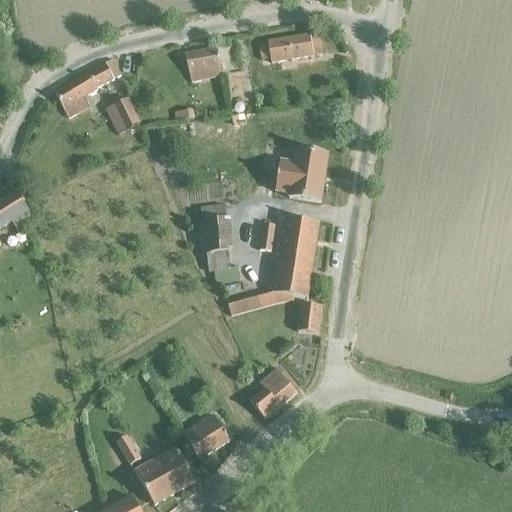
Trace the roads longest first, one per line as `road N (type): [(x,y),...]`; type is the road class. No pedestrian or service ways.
road 1 (residential): [(372,43),(337,20),(295,14),(103,53),(42,91),(0,168)]
road 2 (residential): [(335,381),(375,99),(372,43)]
road 3 (residential): [(209,508),(335,381)]
